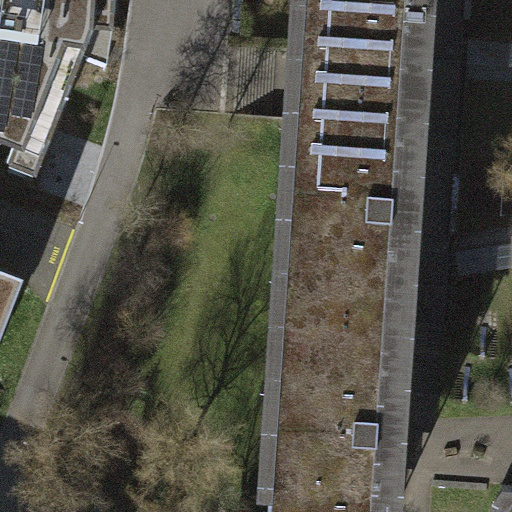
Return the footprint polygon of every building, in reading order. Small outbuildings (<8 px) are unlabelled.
[(115,0),(0,0),(0,140),(13,145),(8,160),(43,172),(95,27),(113,29),(115,0)] [(304,0),(298,85),(401,92),(407,0),(304,0)] [(401,92),(298,85),(284,309),(386,315),(393,205),(401,92)] [(0,342),(24,281),(0,271),(0,342)] [(386,315),(284,309),(272,494),(270,493),(269,505),(268,511),(373,511),(380,408),(386,315)] [(511,511),(511,484),(508,484),(498,503),(494,511),(511,511)]
